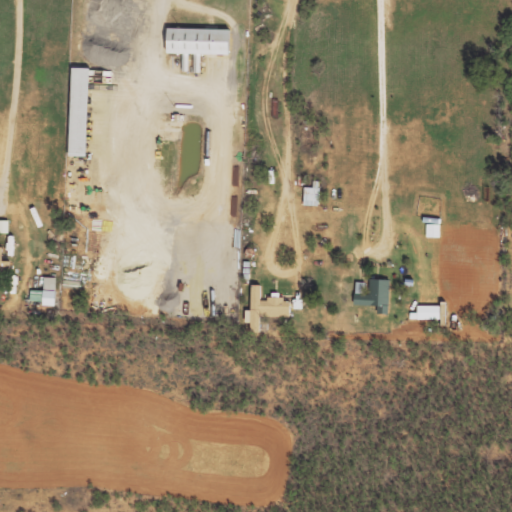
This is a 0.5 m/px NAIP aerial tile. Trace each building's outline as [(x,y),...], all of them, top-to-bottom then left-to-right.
[(168,53),(231,54),(231,29),(168,28),(168,53)] [(88,156),(91,68),(73,67),(70,156),(88,156)] [(318,187),(305,186),(304,205),(318,206),(318,187)] [(0,232),(9,233),(9,220),(0,219),(0,232)] [(0,270),(11,271),(11,263),(3,263),(4,247),(0,246),(0,270)] [(31,300),(44,301),(44,305),(56,306),(57,277),(44,276),(44,290),(31,290),(31,300)] [(391,279),(371,279),(370,293),(366,293),(366,281),(356,281),(355,305),(379,305),(379,313),(390,313),(391,279)] [(290,317),(290,298),(262,298),(262,284),(252,284),(252,310),(246,310),(246,323),(251,323),(251,332),(261,332),(261,316),(290,317)] [(441,305),(418,305),(418,319),(441,319),(441,305)]
